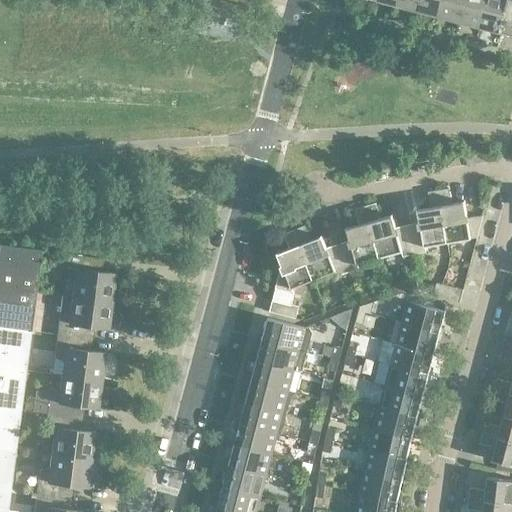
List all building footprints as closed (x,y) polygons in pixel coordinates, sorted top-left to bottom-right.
[(418,0),(396,0),(395,5),(416,10),(418,0)] [(441,0),(418,0),(416,10),(437,16),(441,0)] [(463,0),(441,0),(437,16),(458,21),(463,0)] [(485,0),(463,0),(458,21),(479,27),(485,0)] [(508,0),(485,0),(479,27),(500,32),(508,0)] [(511,0),(508,0),(500,32),(511,35),(511,0)] [(449,189),(448,188),(438,190),(446,243),(475,238),(476,238),(482,216),(481,215),(481,216),(466,218),(464,201),(462,201),(462,202),(448,204),(447,200),(450,200),(449,192),(446,193),(445,190),(449,189)] [(446,243),(438,190),(427,192),(427,193),(430,192),(431,195),(427,196),(429,203),(432,203),(433,207),(418,209),(417,209),(419,222),(407,225),(413,254),(425,251),(424,246),(446,243)] [(375,204),(375,203),(364,206),(379,258),(400,252),(402,257),(413,254),(407,225),(395,228),(391,214),(390,215),(390,216),(376,220),(375,216),(378,215),(376,207),(373,208),(372,205),(375,204)] [(379,258),(364,206),(354,209),(354,210),(357,209),(358,212),(355,213),(357,221),(360,220),(361,224),(347,228),(347,227),(345,227),(349,240),(337,244),(347,272),(358,269),(357,264),(379,258)] [(304,227),(303,226),(293,230),(313,280),(334,271),(336,276),(347,272),(337,244),(326,248),(321,235),(320,236),(320,237),(306,242),(304,238),(308,237),(305,230),(302,231),(300,228),(304,227)] [(313,280),(293,230),(283,234),(283,235),(287,234),(288,236),(284,238),(287,245),(290,244),(292,248),(278,253),(278,252),(276,253),(283,269),(280,270),(281,270),(279,270),(274,289),(268,312),(295,318),(298,306),(290,304),(293,294),(291,288),(313,280)] [(0,286),(33,291),(38,252),(39,250),(0,245),(0,286)] [(97,258),(66,254),(61,294),(110,301),(114,272),(112,272),(112,273),(95,271),(97,258)] [(436,283),(433,295),(459,302),(462,290),(436,283)] [(33,291),(0,286),(0,326),(28,330),(33,291)] [(110,301),(61,294),(56,334),(87,338),(88,326),(105,328),(105,329),(106,329),(110,301)] [(370,314),(373,301),(359,306),(357,311),(365,313),(370,314)] [(445,311),(407,301),(401,323),(442,334),(442,333),(439,332),(445,311)] [(365,313),(357,311),(354,323),(362,325),(365,313)] [(308,328),(267,318),(261,339),(258,338),(306,351),(311,333),(308,328)] [(389,342),(396,344),(433,354),(439,333),(442,334),(401,323),(394,321),(389,342)] [(28,330),(0,326),(0,366),(23,370),(28,330)] [(87,338),(56,334),(53,357),(62,361),(60,375),(100,380),(103,352),(102,352),(85,350),(87,338)] [(306,351),(258,338),(257,339),(261,340),(256,360),(290,369),(293,370),(300,372),(306,351)] [(357,343),(349,341),(346,353),(354,355),(357,343)] [(433,354),(396,344),(390,365),(431,375),(428,374),(433,354)] [(511,346),(505,345),(502,356),(511,358),(511,346)] [(333,346),(330,358),(338,360),(342,348),(333,346)] [(354,355),(346,353),(343,364),(351,367),(354,355)] [(338,360),(330,358),(327,370),(335,372),(338,360)] [(293,370),(290,369),(256,360),(250,380),(247,379),(247,380),(287,391),(293,370)] [(431,375),(390,365),(385,386),(422,395),(428,375),(431,376),(431,375)] [(23,370),(0,366),(0,407),(17,410),(23,370)] [(100,380),(60,375),(58,389),(48,390),(45,413),(76,417),(78,405),(95,407),(95,408),(96,408),(100,380)] [(511,379),(511,384),(507,383),(507,381),(496,378),(493,389),(511,393),(511,379)] [(291,392),(287,391),(247,380),(246,381),(250,381),(244,402),(286,413),(291,392)] [(346,385),(338,383),(335,394),(343,397),(346,385)] [(422,395),(385,386),(379,406),(420,417),(417,416),(422,395)] [(323,388),(320,399),(328,401),(331,390),(323,388)] [(511,393),(493,389),(490,400),(502,403),(502,401),(506,402),(503,415),(511,417),(511,393)] [(343,397),(335,394),(332,406),(340,408),(343,397)] [(328,401),(320,399),(317,411),(325,413),(328,401)] [(286,413),(244,402),(239,422),(236,421),(236,422),(276,433),(280,434),(286,413)] [(420,417),(379,406),(373,428),(411,437),(417,417),(420,418),(420,417)] [(17,410),(0,407),(0,447),(12,449),(17,410)] [(76,417),(45,413),(42,436),(51,440),(50,454),(89,459),(93,431),(92,431),(92,432),(75,430),(76,417)] [(511,417),(503,415),(499,428),(495,427),(496,425),(484,422),(481,433),(511,441),(511,417)] [(276,433),(236,422),(235,422),(239,423),(233,444),(271,453),(276,433)] [(335,429),(327,428),(324,439),(332,441),(335,429)] [(411,437),(373,428),(369,450),(410,459),(407,458),(411,437)] [(312,430),(309,441),(317,443),(320,432),(312,430)] [(511,441),(481,433),(479,444),(490,447),(490,445),(494,446),(491,460),(511,465),(511,441)] [(332,441),(324,439),(322,451),(330,453),(332,441)] [(317,443),(309,441),(306,453),(314,455),(317,443)] [(271,453),(233,444),(228,464),(225,463),(224,464),(265,474),(271,453)] [(12,449),(0,447),(0,487),(7,489),(12,449)] [(410,459),(369,450),(364,471),(402,479),(406,459),(410,459)] [(89,459),(50,454),(48,468),(38,469),(35,493),(66,497),(67,484),(84,486),(84,487),(86,487),(89,459)] [(265,474),(224,464),(228,465),(222,485),(260,495),(265,474)] [(301,471),(298,483),(306,485),(309,473),(301,471)] [(402,479),(364,471),(359,493),(362,494),(397,500),(400,501),(400,500),(397,500),(402,479)] [(326,474),(318,473),(316,485),(324,486),(326,474)] [(511,479),(486,477),(484,491),(480,491),(480,489),(469,488),(467,498),(511,503),(511,479)] [(306,485),(298,483),(295,495),(303,497),(306,485)] [(255,511),(260,495),(222,485),(217,506),(213,505),(238,511),(255,511)] [(324,486),(316,485),(314,497),(322,498),(324,486)] [(66,497),(35,493),(32,511),(82,511),(83,510),(81,510),(81,511),(64,509),(66,497)] [(362,494),(359,493),(355,511),(394,511),(397,501),(400,501),(397,500),(362,494)] [(511,511),(511,503),(467,498),(466,509),(478,511),(478,509),(482,509),(481,511),(511,511)] [(279,503),(276,511),(290,511),(292,507),(279,503)]
